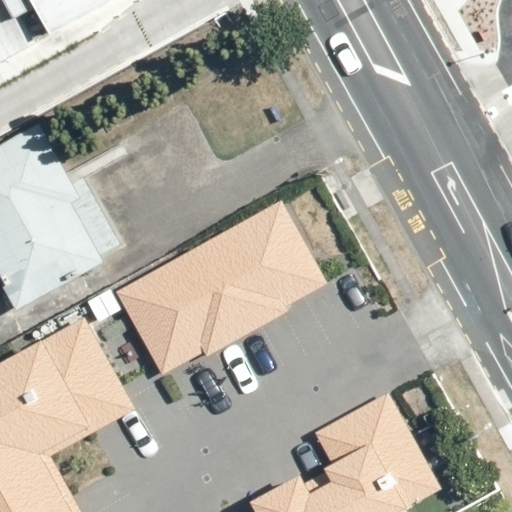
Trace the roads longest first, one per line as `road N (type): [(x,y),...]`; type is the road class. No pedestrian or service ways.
road 1 (secondary): [(511,352),(315,0)]
road 2 (secondary): [(386,0),(511,216)]
road 3 (residential): [(208,0),(0,117)]
